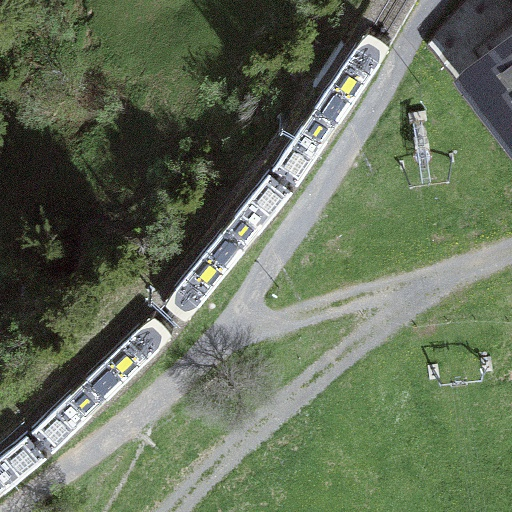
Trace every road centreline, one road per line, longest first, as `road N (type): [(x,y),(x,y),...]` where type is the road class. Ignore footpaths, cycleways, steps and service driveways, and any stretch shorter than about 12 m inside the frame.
road 1 (track): [(468,266),(246,438),(170,511)]
road 2 (track): [(511,247),(287,321),(265,323),(228,309)]
road 3 (track): [(14,511),(149,404),(228,309)]
